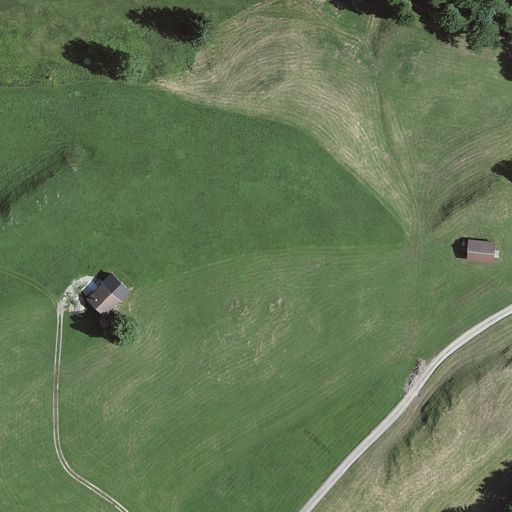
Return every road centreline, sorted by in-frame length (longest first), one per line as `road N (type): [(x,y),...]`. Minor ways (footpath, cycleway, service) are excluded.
road 1 (track): [(125,511),(63,460),(57,296),(0,265)]
road 2 (track): [(305,511),(443,356),(511,310)]
